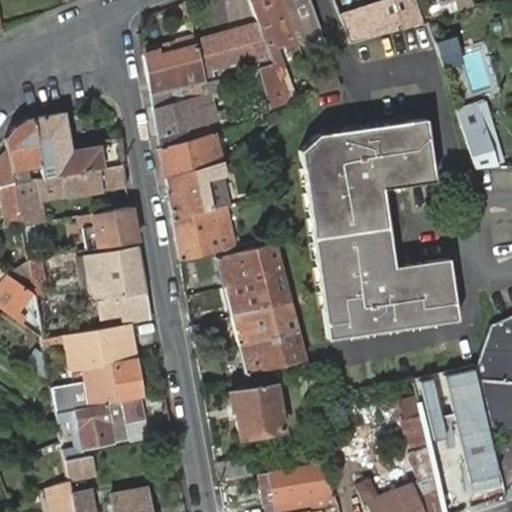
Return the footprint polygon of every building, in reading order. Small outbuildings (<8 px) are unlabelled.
[(284,46),(295,43),(290,30),(278,0),(249,0),(257,20),(266,46),(277,42),(283,40),(284,46)] [(312,14),(306,0),(278,0),(290,30),(301,26),(298,19),(312,14)] [(364,37),(421,24),(413,0),(381,0),(355,7),(364,37)] [(425,0),(433,20),(474,6),(471,0),(425,0)] [(301,26),(315,21),(312,14),(298,19),(301,26)] [(212,78),(255,67),(272,63),(266,46),(257,20),(192,37),(194,46),(201,72),(203,81),(212,78)] [(192,36),(139,49),(140,54),(157,51),(158,59),(194,46),(192,37),(192,36)] [(277,42),(266,46),(272,63),(275,68),(285,64),(277,42)] [(140,54),(147,94),(178,87),(176,78),(201,72),(194,46),(158,59),(157,51),(140,54)] [(255,67),(268,106),(287,101),(275,68),(272,63),(255,67)] [(309,79),(315,94),(340,88),(334,73),(309,79)] [(215,92),(212,78),(203,81),(186,85),(189,97),(209,93),(215,92)] [(147,94),(155,136),(224,118),(222,111),(214,113),(209,93),(189,97),(186,85),(178,87),(147,94)] [(453,112),(458,129),(478,126),(473,107),(453,112)] [(26,119),(34,166),(37,179),(120,164),(116,141),(73,150),(68,148),(62,112),(26,119)] [(381,180),(394,186),(430,180),(421,117),(362,125),(316,131),(295,148),(324,338),(454,319),(445,256),(406,262),(395,272),(389,264),(378,189),(381,180)] [(2,138),(4,148),(8,171),(34,166),(26,119),(24,119),(16,124),(8,129),(2,138)] [(470,172),(491,169),(478,126),(458,129),(470,172)] [(163,177),(221,162),(212,131),(157,145),(163,177)] [(8,171),(4,148),(0,152),(0,194),(5,224),(18,222),(14,204),(14,199),(10,184),(8,171)] [(171,218),(219,206),(218,200),(211,201),(205,177),(221,173),(222,172),(221,162),(163,177),(171,218)] [(124,185),(120,164),(37,179),(34,179),(37,195),(63,191),(64,196),(124,185)] [(211,201),(218,200),(225,199),(221,173),(205,177),(211,201)] [(34,179),(10,184),(14,199),(37,195),(34,179)] [(378,189),(394,186),(381,180),(378,189)] [(43,198),(14,204),(18,222),(18,224),(34,221),(42,220),(40,208),(44,207),(43,198)] [(134,242),(127,205),(89,212),(96,248),(134,242)] [(178,259),(219,249),(212,215),(220,213),(219,206),(171,218),(178,259)] [(219,249),(234,245),(228,212),(220,213),(212,215),(219,249)] [(221,284),(282,270),(274,241),(214,256),(221,284)] [(126,323),(149,319),(135,244),(79,255),(89,301),(95,300),(98,317),(120,313),(122,324),(126,323)] [(89,301),(79,255),(74,258),(84,303),(89,301)] [(38,257),(25,259),(30,290),(31,294),(45,292),(38,257)] [(31,294),(30,290),(25,259),(13,277),(0,268),(0,307),(39,337),(31,294)] [(395,272),(406,262),(389,264),(395,272)] [(221,284),(229,314),(289,299),(282,270),(221,284)] [(229,314),(236,343),(297,329),(289,299),(229,314)] [(52,410),(120,398),(138,394),(127,328),(126,323),(122,324),(64,333),(70,369),(86,367),(88,380),(49,388),(52,410)] [(305,359),(297,329),(236,343),(237,347),(221,352),(228,377),(244,373),(244,374),(305,359)] [(46,376),(42,350),(37,347),(27,362),(46,376)] [(475,363),(405,377),(408,396),(394,398),(410,480),(431,476),(437,511),(441,511),(501,501),(475,363)] [(511,431),(511,379),(481,382),(487,434),(511,431)] [(227,392),(231,411),(234,411),(239,438),(282,429),(274,385),(227,392)] [(61,455),(81,452),(79,444),(85,443),(126,436),(120,398),(52,410),(55,420),(66,419),(71,444),(59,446),(61,453),(61,455)] [(59,446),(58,439),(46,444),(49,457),(61,453),(59,446)] [(81,452),(61,455),(66,479),(94,474),(90,450),(86,451),(81,452)] [(220,477),(252,471),(250,454),(216,459),(220,477)] [(286,511),(337,504),(319,463),(283,470),(284,482),(272,483),(276,511),(286,511)] [(270,472),(272,483),(284,482),(283,470),(270,472)] [(362,511),(419,511),(406,479),(372,492),(365,477),(351,483),(362,511)] [(71,511),(68,493),(66,481),(44,488),(48,511),(71,511)] [(92,511),(88,489),(68,493),(71,511),(92,511)] [(108,494),(111,511),(147,511),(143,489),(108,494)]
